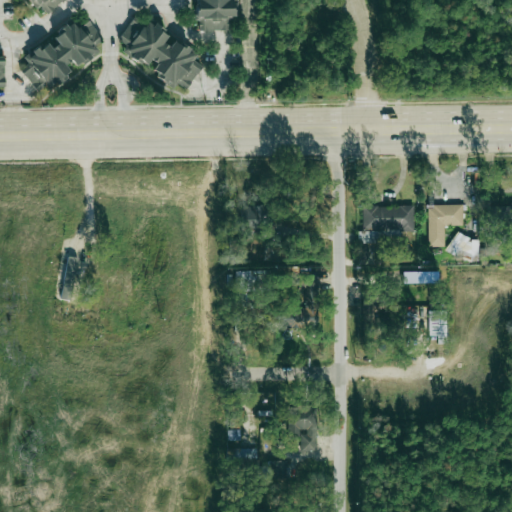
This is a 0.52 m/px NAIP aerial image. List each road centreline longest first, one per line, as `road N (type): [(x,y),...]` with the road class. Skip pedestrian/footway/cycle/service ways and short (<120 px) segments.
road 1 (primary): [(0,139),(511,127)]
road 2 (residential): [(343,511),(334,130)]
road 3 (residential): [(369,130),(355,0)]
